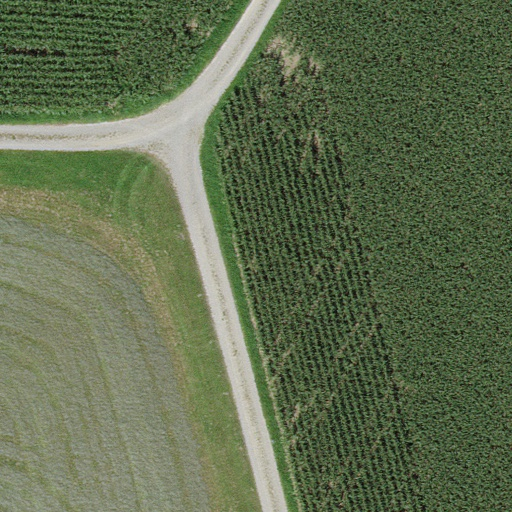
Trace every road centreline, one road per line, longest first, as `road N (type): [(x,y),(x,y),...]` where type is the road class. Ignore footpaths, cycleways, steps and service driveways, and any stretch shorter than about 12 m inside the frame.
road 1 (track): [(178,130),(277,511)]
road 2 (track): [(0,141),(64,145),(178,130),(239,57),(271,0)]
